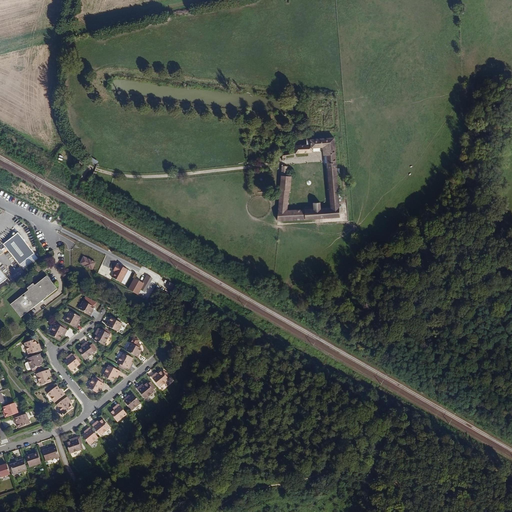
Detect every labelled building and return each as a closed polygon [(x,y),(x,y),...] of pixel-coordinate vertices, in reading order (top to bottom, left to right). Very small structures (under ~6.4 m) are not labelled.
[(295,121),(279,119),(278,127),(293,130),(295,121)] [(286,175),(285,163),(280,164),(276,205),(276,221),(282,220),(310,219),(321,218),(339,217),(341,217),(336,138),(313,139),(312,144),(298,145),(298,152),(312,153),(312,150),(323,150),(323,159),(327,159),(329,188),(330,199),(323,199),(323,202),(312,202),(312,207),(304,207),(304,209),(287,210),(286,189),(289,189),(289,175),(286,175)] [(339,217),(321,218),(322,226),(340,225),(339,217)] [(18,232),(4,244),(19,264),(34,253),(18,232)] [(96,263),(84,257),(80,264),(93,270),(96,263)] [(129,270),(118,264),(114,271),(116,272),(112,277),(122,283),(129,270)] [(28,289),(10,304),(20,317),(57,288),(46,275),(34,285),(33,283),(27,288),(28,289)] [(147,276),(143,283),(145,284),(141,291),(146,293),(153,279),(147,276)] [(143,283),(135,279),(128,290),(138,296),(141,291),(145,284),(143,283)] [(94,307),(84,301),(79,309),(91,315),(93,312),(92,312),(94,307)] [(81,317),(71,311),(65,321),(77,328),(79,324),(78,323),(79,321),(81,317)] [(123,324),(112,317),(110,322),(109,321),(107,325),(119,332),(123,324)] [(57,324),(50,334),(60,340),(62,335),(64,333),(66,334),(68,330),(67,329),(62,327),(63,325),(58,322),(57,324)] [(100,328),(98,332),(100,333),(99,335),(96,340),(105,345),(111,335),(100,328)] [(38,346),(37,344),(35,339),(34,336),(29,338),(30,341),(25,343),(29,354),(41,350),(40,345),(38,346)] [(134,336),(131,343),(140,347),(141,344),(139,343),(140,340),(134,336)] [(80,351),(86,360),(95,352),(98,350),(94,346),(92,347),(87,342),(84,345),(85,347),(83,348),(80,351)] [(127,351),(138,357),(140,353),(142,349),(140,347),(131,343),(127,351)] [(133,358),(123,352),(118,363),(129,369),(132,364),(131,363),(132,361),(133,358)] [(74,355),(73,353),(69,356),(70,357),(68,359),(65,361),(72,371),(81,364),(80,362),(81,361),(77,356),(76,357),(74,355)] [(40,354),(28,358),(29,362),(26,363),(25,364),(27,369),(28,370),(32,369),(32,371),(41,368),(40,366),(42,365),(41,361),(40,359),(42,358),(40,354)] [(113,381),(115,376),(116,374),(119,375),(121,371),(109,365),(103,376),(113,381)] [(49,369),(37,373),(41,385),(51,382),(49,377),(49,374),(51,374),(49,369)] [(162,371),(158,374),(157,376),(155,374),(152,377),(160,387),(169,380),(162,371)] [(101,387),(103,388),(105,383),(102,382),(103,380),(96,376),(95,378),(93,377),(88,387),(99,393),(100,390),(101,387)] [(148,382),(144,386),(142,387),(141,385),(137,388),(146,399),(155,391),(154,389),(155,388),(151,382),(149,383),(148,382)] [(48,393),(55,402),(66,394),(63,390),(61,391),(60,389),(58,386),(48,393)] [(134,393),(130,396),(129,398),(128,396),(124,399),(132,410),(141,402),(134,393)] [(71,400),(68,396),(57,404),(65,414),(73,407),(70,403),(69,402),(71,400)] [(119,403),(115,406),(117,408),(115,409),(111,413),(118,421),(127,413),(119,403)] [(7,414),(5,414),(7,418),(19,414),(16,404),(5,408),(6,411),(7,414)] [(28,415),(15,419),(17,423),(18,423),(19,426),(20,429),(31,425),(28,415)] [(96,422),(93,424),(101,435),(111,427),(104,418),(100,422),(98,423),(96,422)] [(87,431),(85,433),(82,435),(90,444),(99,437),(90,426),(86,430),(87,431)] [(74,441),(72,442),(67,443),(70,453),(82,450),(81,446),(82,446),(82,445),(82,444),(83,444),(81,436),(73,439),(74,441)] [(60,457),(57,448),(51,449),(51,448),(43,451),(46,461),(60,457)] [(43,463),(40,454),(35,455),(34,454),(28,456),(31,466),(43,463)] [(28,469),(25,459),(21,460),(21,461),(11,464),(14,474),(28,469)] [(0,466),(0,474),(1,474),(2,477),(11,474),(8,464),(2,466),(0,466)]
